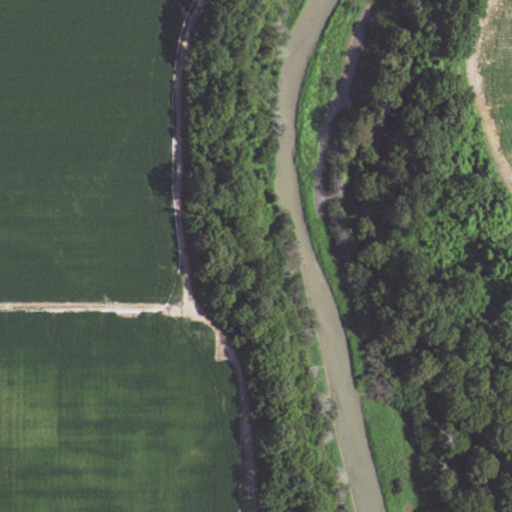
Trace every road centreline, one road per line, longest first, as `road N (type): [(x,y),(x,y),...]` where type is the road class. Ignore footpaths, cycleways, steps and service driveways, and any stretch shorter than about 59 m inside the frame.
road 1 (track): [(500,0),(476,56),(474,85),(478,122),(511,185)]
road 2 (track): [(0,304),(162,306)]
